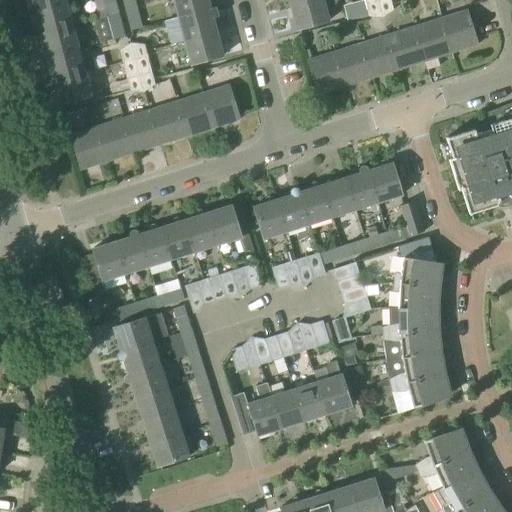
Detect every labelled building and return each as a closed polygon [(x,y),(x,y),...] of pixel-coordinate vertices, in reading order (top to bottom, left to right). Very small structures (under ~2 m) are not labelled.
[(29,0),(33,11),(66,3),(65,0),(29,0)] [(106,17),(118,13),(114,0),(92,0),(97,19),(106,16),(106,17)] [(208,10),(208,9),(205,0),(170,0),(175,18),(208,10)] [(312,0),(288,6),(295,30),(327,22),(325,11),(332,9),(338,0),(337,0),(312,0)] [(392,11),(389,0),(383,0),(376,2),(381,19),(392,11)] [(376,2),(364,5),(368,17),(381,19),(376,2)] [(39,35),(72,26),(66,3),(33,11),(39,35)] [(135,4),(123,7),(129,31),(142,28),(141,27),(138,12),(135,4)] [(181,41),(214,33),(211,18),(217,17),(215,8),(208,9),(208,10),(175,18),(181,41)] [(451,54),(478,45),(467,10),(440,19),(451,54)] [(125,38),(118,13),(106,17),(112,41),(125,38)] [(424,62),(451,54),(440,19),(413,27),(424,62)] [(45,58),(79,49),(72,26),(39,35),(45,58)] [(397,70),(424,62),(413,27),(386,36),(397,70)] [(214,33),(181,41),(188,65),(221,57),(214,33)] [(370,79),(397,70),(386,36),(360,44),(370,79)] [(228,45),(233,59),(250,53),(245,39),(228,45)] [(121,62),(134,59),(129,43),(118,51),(121,62)] [(142,45),(129,43),(134,59),(146,56),(145,50),(143,45),(142,45)] [(344,87),(370,79),(360,44),(333,53),(344,87)] [(52,81),(85,72),(79,49),(45,58),(39,59),(41,69),(48,67),(52,81)] [(316,96),(344,87),(333,53),(305,61),(316,96)] [(138,75),(150,72),(146,56),(134,59),(138,75)] [(125,78),(138,75),(134,59),(121,62),(125,78)] [(85,72),(52,81),(55,95),(49,97),(51,106),(58,105),(91,96),(85,72)] [(154,85),(150,72),(138,75),(143,93),(154,85)] [(138,75),(125,78),(129,92),(143,93),(138,75)] [(211,129),(239,121),(228,86),(201,94),(211,129)] [(185,138),(211,129),(201,94),(174,103),(185,138)] [(511,102),(485,113),(485,115),(486,115),(491,130),(475,135),(473,130),(447,138),(445,138),(451,158),(448,159),(457,190),(460,189),(468,215),(470,214),(470,213),(495,205),(497,202),(501,204),(509,202),(511,198),(511,102)] [(159,146),(185,138),(174,103),(148,111),(159,146)] [(132,154),(159,146),(148,111),(121,119),(132,154)] [(106,162),(132,154),(121,119),(95,127),(106,162)] [(79,171),(106,162),(95,127),(68,136),(79,171)] [(366,169),(377,203),(401,196),(390,163),(368,170),(367,169),(366,169)] [(366,169),(367,169),(366,167),(365,166),(363,166),(362,166),(360,167),(359,167),(358,168),(358,170),(358,172),(358,173),(344,178),(354,211),(377,203),(366,169)] [(331,218),(354,211),(344,178),(321,185),(331,218)] [(308,225),(331,218),(321,185),(299,192),(298,189),(297,189),(308,225)] [(297,189),(295,188),(292,188),(291,188),(290,189),(289,191),(289,192),(289,193),(289,195),(275,200),(285,233),(308,225),(297,189)] [(262,240),(285,233),(275,200),(251,208),(262,240)] [(389,243),(408,237),(423,232),(414,201),(399,206),(405,225),(386,231),(389,243)] [(206,214),(216,246),(239,238),(229,206),(206,214)] [(193,253),(216,246),(206,214),(183,221),(193,253)] [(170,260),(193,253),(183,221),(160,228),(170,260)] [(147,267),(170,260),(160,228),(138,235),(137,233),(137,232),(136,232),(147,267)] [(136,232),(137,232),(136,231),(134,230),(132,230),(131,230),(130,231),(128,233),(128,235),(128,238),(114,242),(124,274),(147,267),(136,232)] [(386,231),(363,238),(367,251),(389,243),(386,231)] [(367,251),(363,238),(340,246),(344,258),(367,251)] [(101,282),(124,274),(114,242),(91,250),(92,254),(80,257),(92,294),(104,291),(101,282)] [(340,246),(318,253),(322,266),(344,258),(340,246)] [(436,287),(439,265),(435,264),(430,250),(402,259),(400,275),(396,274),(393,275),(392,283),(436,287)] [(325,276),(322,266),(318,253),(294,261),(302,288),(312,280),(325,276)] [(289,287),(302,288),(294,261),(270,268),(277,290),(289,287)] [(361,287),(362,287),(354,263),(326,272),(336,282),(340,294),(361,287)] [(239,299),(248,290),(261,286),(254,264),(230,271),(239,299)] [(225,298),(239,299),(230,271),(207,279),(214,301),(225,298)] [(203,305),(214,301),(207,279),(183,286),(192,315),(203,305)] [(435,309),(436,287),(392,283),(392,292),(394,293),(398,293),(397,309),(435,309)] [(342,318),(344,318),(370,310),(362,287),(361,287),(340,294),(343,305),(342,318)] [(180,288),(156,296),(160,308),(184,300),(180,288)] [(156,296),(133,303),(137,315),(160,308),(156,296)] [(137,315),(133,303),(110,310),(114,323),(137,315)] [(171,309),(179,333),(191,329),(183,305),(171,309)] [(435,331),(435,309),(397,309),(386,309),(387,326),(381,328),(381,335),(435,331)] [(116,352),(152,341),(144,318),(112,328),(119,350),(116,352)] [(351,340),(344,318),(342,318),(330,321),(337,344),(351,340)] [(296,323),(305,351),(328,344),(322,321),(309,325),(296,323)] [(305,351),(296,323),(286,332),(275,336),(279,347),(282,358),(305,351)] [(198,352),(191,329),(179,333),(168,337),(175,359),(186,356),(198,352)] [(401,358),(438,353),(435,331),(381,335),(382,342),(395,343),(399,343),(401,358)] [(282,358),(279,347),(275,336),(263,339),(250,338),(259,365),(282,358)] [(259,365),(250,338),(240,346),(228,350),(235,373),(259,365)] [(124,375),(159,364),(152,341),(116,352),(115,353),(115,354),(115,356),(115,357),(115,358),(115,359),(116,360),(117,361),(123,363),(126,373),(124,375)] [(353,343),(339,348),(343,360),(353,357),(357,356),(353,343)] [(205,375),(198,352),(186,356),(193,379),(205,375)] [(389,387),(442,374),(438,353),(401,358),(404,374),(399,374),(387,380),(389,387)] [(350,406),(340,374),(335,360),(326,363),(324,368),(327,378),(316,381),(326,413),(350,406)] [(134,397),(166,387),(159,364),(124,375),(123,376),(122,378),(122,379),(122,381),(123,382),(124,383),(126,384),(130,384),(134,397)] [(345,370),(349,382),(361,378),(357,366),(345,370)] [(448,396),(442,374),(389,387),(390,393),(396,393),(401,412),(412,409),(412,408),(448,396)] [(212,398),(205,375),(193,379),(200,402),(212,398)] [(303,421),(326,413),(316,381),(293,389),(303,421)] [(281,428),(267,387),(266,383),(254,387),(258,400),(248,403),(245,396),(232,400),(242,431),(254,427),(257,436),(281,428)] [(303,421),(293,389),(283,392),(281,383),(267,387),(281,428),(303,421)] [(138,421),(173,410),(166,387),(134,397),(141,419),(138,421)] [(220,421),(212,398),(200,402),(208,424),(220,421)] [(148,443),(180,433),(173,410),(138,421),(137,422),(137,424),(136,425),(137,427),(139,429),(145,432),(148,443)] [(227,444),(220,421),(208,424),(215,448),(227,444)] [(416,472),(467,452),(459,430),(423,442),(428,457),(424,459),(414,467),(416,472)] [(156,466),(188,456),(180,433),(148,443),(156,466)] [(442,489),(476,471),(467,452),(416,472),(419,479),(432,476),(436,474),(442,489)] [(384,484),(394,480),(396,479),(416,472),(414,467),(389,470),(380,473),(384,484)] [(450,511),(486,490),(476,471),(442,489),(431,494),(440,510),(437,511),(450,511)] [(349,486),(356,511),(378,511),(383,511),(373,479),(349,486)] [(391,511),(395,511),(403,508),(394,480),(383,484),(391,511)] [(331,511),(356,511),(349,486),(326,493),(331,511)] [(493,511),(498,509),(486,490),(450,511),(493,511)] [(306,511),(331,511),(326,493),(303,500),(306,511)] [(306,511),(303,500),(279,508),(280,511),(306,511)]
